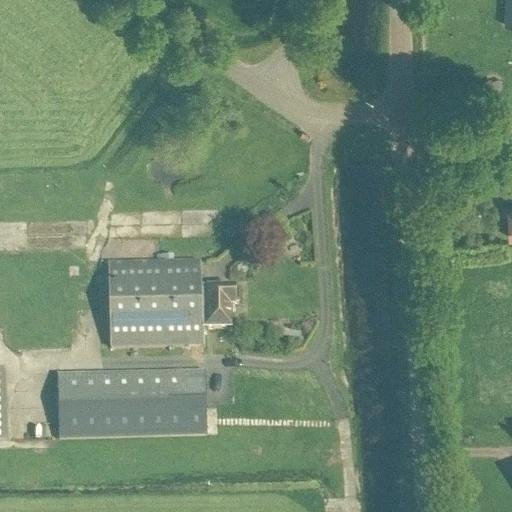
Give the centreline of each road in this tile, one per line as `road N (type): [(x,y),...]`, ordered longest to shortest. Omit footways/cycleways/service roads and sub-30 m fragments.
road 1 (tertiary): [(425,511),(402,117)]
road 2 (unclassified): [(326,375),(333,318),(319,115)]
road 3 (unclassified): [(147,0),(270,94)]
road 4 (track): [(352,511),(348,432),(326,375)]
